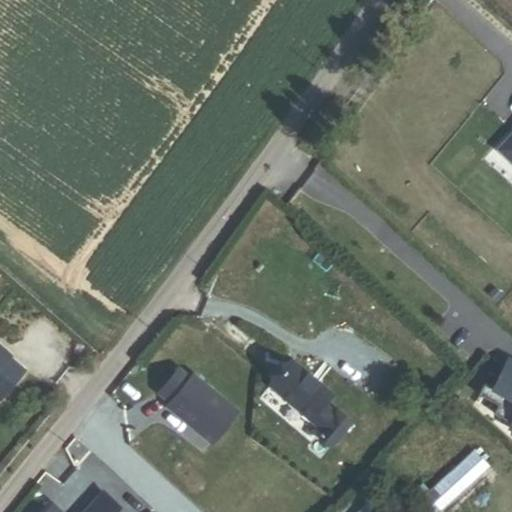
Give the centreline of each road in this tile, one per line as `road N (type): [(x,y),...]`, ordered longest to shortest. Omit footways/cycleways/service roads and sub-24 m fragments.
road 1 (tertiary): [(384,0),(229,216),(72,410)]
road 2 (residential): [(72,410),(182,511)]
